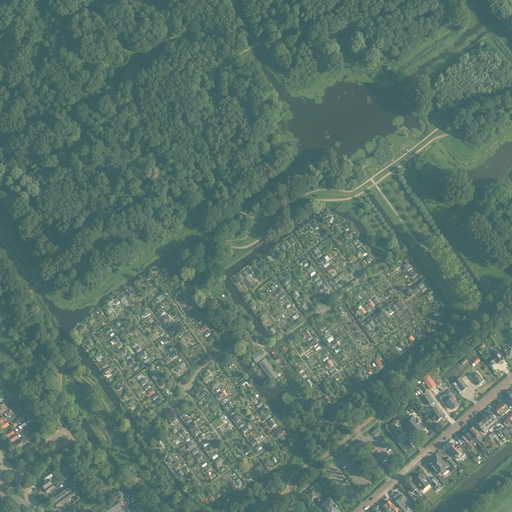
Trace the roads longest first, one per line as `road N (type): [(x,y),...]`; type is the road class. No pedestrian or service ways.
road 1 (unknown): [(0,139),(19,173),(40,188),(159,174),(219,243),(236,249),(259,242),(313,200),(360,194),(440,135),(484,124),(511,101)]
road 2 (residential): [(358,511),(511,378)]
